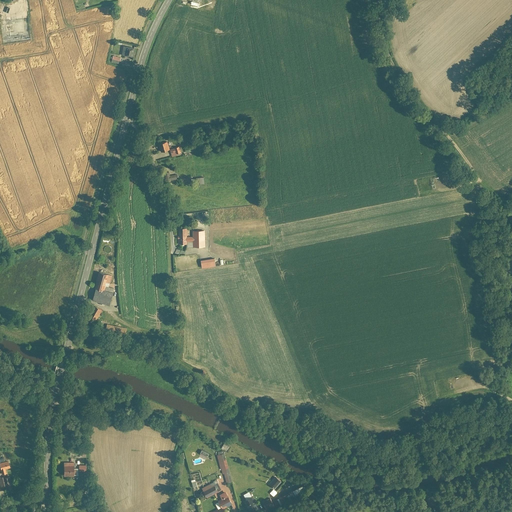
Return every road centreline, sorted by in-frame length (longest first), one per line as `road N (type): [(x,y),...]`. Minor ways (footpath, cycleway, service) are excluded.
road 1 (secondary): [(47,483),(51,409),(67,343),(142,56),(168,0)]
road 2 (track): [(511,412),(418,456),(380,454),(303,439),(209,406),(131,365),(125,351),(67,343)]
road 3 (track): [(171,270),(165,188),(127,115)]
